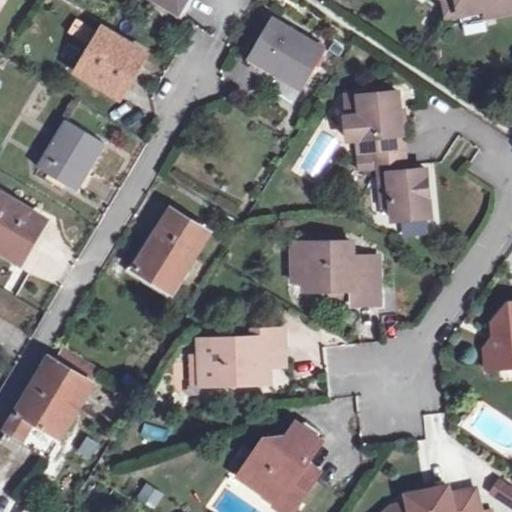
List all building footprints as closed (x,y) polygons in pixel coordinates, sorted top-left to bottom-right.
[(151,0),(177,16),(187,0),(151,0)] [(511,0),(427,0),(431,2),(432,0),(440,0),(447,5),(449,21),(465,18),(466,26),(511,17),(511,0)] [(299,96),(322,58),(273,28),(249,66),(299,96)] [(116,98),(142,55),(106,33),(80,77),(116,98)] [(359,158),(375,156),(395,153),(404,152),(402,133),(398,96),(358,100),(360,118),(346,120),(348,144),(357,143),(359,158)] [(343,101),(346,120),(360,118),(358,100),(343,101)] [(74,193),(103,145),(68,124),(39,172),(74,193)] [(389,210),(390,224),(429,219),(424,172),(406,174),(405,167),(404,152),(395,153),(375,156),(375,158),(377,170),(375,172),(377,172),(378,184),(374,185),(377,211),(389,210)] [(358,173),(375,172),(377,170),(375,158),(357,160),(358,173)] [(0,251),(18,263),(43,222),(0,196),(0,251)] [(173,287),(210,228),(173,206),(137,266),(173,287)] [(378,224),(390,224),(389,210),(377,211),(378,224)] [(291,223),(276,224),(277,234),(292,233),(291,223)] [(304,289),(305,294),(326,294),(351,293),(352,306),(352,308),(381,308),(380,260),(355,261),(354,246),(346,245),(346,237),(317,238),(317,245),(304,246),(304,289)] [(304,289),(304,246),(291,246),(292,282),(304,289)] [(326,306),(352,306),(351,293),(326,294),(326,306)] [(511,307),(506,308),(491,328),(493,347),(484,359),(485,375),(511,371),(511,307)] [(252,323),(253,335),(272,333),(271,321),(252,323)] [(199,357),(201,388),(255,386),(255,370),(269,369),(286,369),(284,332),(272,333),(253,335),(251,335),(252,341),(199,343),(199,357)] [(64,351),(57,363),(93,384),(100,373),(64,351)] [(190,389),(201,388),(199,357),(188,357),(190,389)] [(93,384),(57,363),(50,359),(7,431),(35,448),(50,457),(93,384)] [(270,386),(269,369),(255,370),(255,386),(270,386)] [(122,387),(115,399),(126,405),(134,394),(122,387)] [(144,421),(139,435),(165,445),(171,431),(144,421)] [(283,494),(297,504),(315,479),(303,471),(326,437),(306,423),(295,425),(278,450),(262,440),(237,477),(276,504),(283,494)] [(35,448),(7,431),(1,441),(29,457),(35,448)] [(87,436),(77,453),(89,459),(99,442),(87,436)] [(511,510),(511,507),(511,488),(500,481),(490,496),(511,510)] [(160,504),(164,489),(144,483),(140,498),(160,504)] [(388,511),(480,511),(476,491),(450,497),(448,488),(433,492),(422,494),(406,497),(408,506),(391,509),(388,511)] [(283,494),(276,504),(286,511),(291,511),(297,504),(283,494)] [(147,511),(130,501),(126,509),(130,511),(147,511)]
